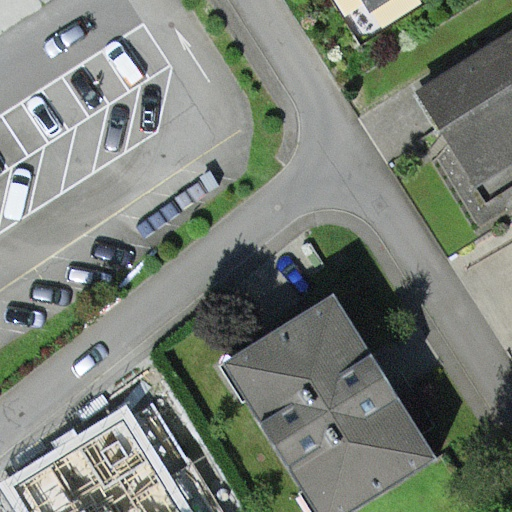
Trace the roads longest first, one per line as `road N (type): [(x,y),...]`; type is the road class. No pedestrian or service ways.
road 1 (residential): [(0,426),(341,165)]
road 2 (residential): [(341,165),(511,437)]
road 3 (residential): [(237,0),(341,165)]
